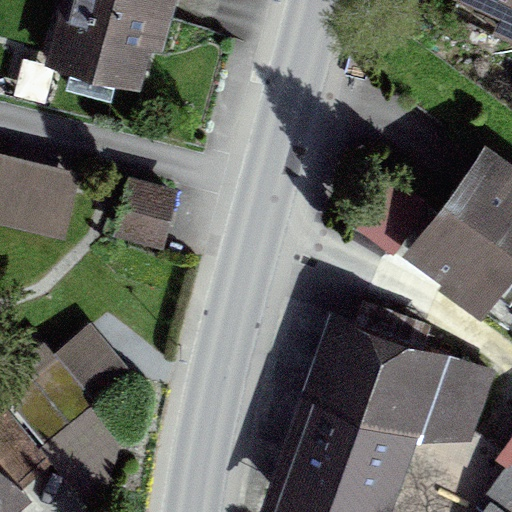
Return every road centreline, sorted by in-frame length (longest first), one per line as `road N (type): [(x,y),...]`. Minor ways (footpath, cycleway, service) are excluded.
road 1 (tertiary): [(266,185),(188,511)]
road 2 (residential): [(0,116),(266,185)]
road 3 (tertiary): [(317,0),(266,185)]
